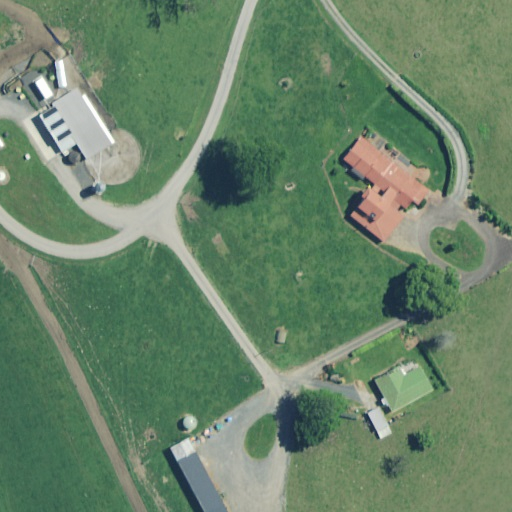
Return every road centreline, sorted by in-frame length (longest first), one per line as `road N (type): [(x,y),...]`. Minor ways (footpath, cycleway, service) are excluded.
road 1 (track): [(306,511),(299,372),(164,212)]
road 2 (track): [(31,0),(58,11),(164,212)]
road 3 (track): [(164,212),(219,166),(240,47),(264,0)]
road 4 (track): [(164,212),(98,197),(24,111),(0,107)]
